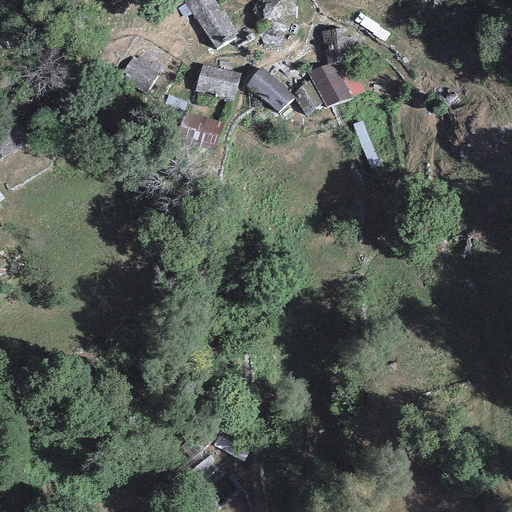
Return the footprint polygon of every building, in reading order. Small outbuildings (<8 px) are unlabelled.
[(192,14),(216,48),(236,37),(235,35),(238,34),(223,10),(221,12),(213,0),(183,0),(186,3),(192,14)] [(178,9),(185,19),(192,14),(186,3),(178,9)] [(356,27),(322,32),(327,64),(332,64),(361,60),(356,27)] [(135,58),(132,56),(118,78),(145,95),(162,68),(152,61),(150,64),(137,55),(135,58)] [(306,73),(326,107),(352,98),(332,64),(327,64),(306,73)] [(240,74),(203,65),(195,91),(233,100),(240,74)] [(292,96),(261,68),(246,85),(278,113),(292,96)] [(306,116),(322,104),(309,81),(292,95),(306,116)] [(165,104),(183,112),(187,103),(168,96),(165,104)] [(12,112),(0,118),(0,159),(30,143),(12,112)] [(224,124),(185,113),(176,142),(215,153),(224,124)] [(254,442),(224,426),(213,446),(243,462),(254,442)] [(212,442),(200,429),(179,448),(191,461),(212,442)] [(219,469),(209,456),(173,485),(184,498),(219,469)] [(243,491),(228,471),(203,490),(218,510),(243,491)]
